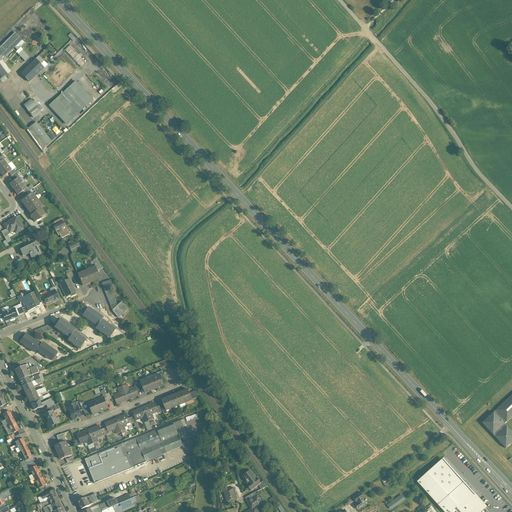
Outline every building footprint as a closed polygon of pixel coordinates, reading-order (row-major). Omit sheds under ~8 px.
[(14,33),(0,47),(0,54),(7,47),(11,51),(16,45),(13,42),(18,37),(14,33)] [(86,61),(71,45),(64,51),(80,67),(86,61)] [(64,54),(42,76),(56,90),(77,68),(64,54)] [(35,59),(21,73),(29,82),(44,68),(35,59)] [(76,81),(48,106),(66,126),(94,100),(76,81)] [(41,112),(25,91),(20,95),(26,103),(24,105),(34,118),(41,112)] [(51,141),(36,122),(30,127),(45,146),(51,141)] [(7,165),(0,170),(0,173),(3,177),(9,173),(11,171),(7,165)] [(18,178),(10,184),(13,189),(20,184),(21,183),(18,178)] [(20,184),(13,189),(18,195),(21,192),(24,190),(24,189),(20,184)] [(28,196),(21,201),(24,205),(25,204),(27,207),(36,201),(34,198),(35,197),(32,193),(28,196)] [(42,207),(37,200),(36,201),(27,207),(27,208),(32,215),(30,216),(35,222),(45,215),(40,209),(42,207)] [(16,217),(11,220),(12,221),(4,225),(6,229),(8,228),(10,232),(14,230),(16,233),(23,229),(16,217)] [(64,227),(62,223),(59,224),(53,227),(55,231),(57,230),(61,239),(70,234),(66,226),(64,227)] [(33,233),(27,236),(30,242),(34,239),(34,240),(36,239),(33,233)] [(34,240),(34,239),(30,242),(31,244),(20,250),(22,255),(30,252),(32,258),(41,253),(34,240)] [(77,242),(74,243),(72,240),(70,240),(72,244),(68,246),(70,250),(79,246),(78,243),(77,242)] [(79,246),(70,250),(72,253),(87,246),(83,241),(78,243),(79,246)] [(104,268),(99,262),(94,264),(96,267),(97,271),(104,268)] [(96,267),(88,270),(78,275),(82,286),(101,278),(97,271),(96,267)] [(75,292),(69,280),(60,285),(66,296),(75,292)] [(111,280),(102,283),(105,292),(111,289),(114,288),(111,280)] [(111,289),(105,292),(111,305),(116,303),(111,289)] [(43,297),(42,298),(44,302),(46,305),(59,299),(54,290),(50,292),(51,293),(43,297)] [(30,296),(25,298),(24,295),(20,294),(20,296),(17,297),(19,303),(22,301),(25,307),(27,312),(27,311),(40,305),(33,293),(29,294),(30,296)] [(117,306),(113,310),(112,310),(114,313),(118,318),(128,309),(122,302),(117,306)] [(22,307),(16,309),(18,315),(24,313),(22,308),(22,307)] [(104,318),(89,308),(83,316),(98,326),(96,329),(108,337),(108,336),(111,338),(117,329),(103,320),(104,318)] [(14,309),(7,311),(7,310),(6,311),(7,312),(3,313),(2,310),(0,310),(0,318),(3,318),(4,317),(5,322),(18,317),(14,309)] [(75,330),(60,319),(54,328),(58,330),(58,329),(62,332),(62,333),(63,332),(66,335),(66,336),(69,338),(74,332),(75,330)] [(50,325),(34,331),(36,336),(52,330),(52,329),(54,328),(52,322),(49,323),(50,325)] [(87,341),(74,332),(69,338),(67,340),(71,343),(71,342),(75,345),(75,346),(78,348),(79,347),(81,349),(87,341)] [(40,345),(25,334),(20,342),(26,346),(26,347),(28,348),(29,348),(35,352),(37,350),(36,350),(40,345)] [(57,353),(42,342),(40,345),(36,350),(37,350),(43,354),(43,355),(45,357),(45,356),(52,361),(57,353)] [(27,364),(15,370),(19,380),(28,377),(32,375),(29,369),(30,369),(27,364)] [(30,369),(29,369),(32,375),(38,372),(35,366),(30,369)] [(160,375),(154,377),(158,388),(164,385),(164,384),(160,375)] [(19,380),(22,386),(31,382),(35,381),(33,377),(29,379),(28,377),(19,380)] [(154,379),(148,381),(147,380),(151,390),(158,388),(154,377),(153,378),(154,379)] [(147,381),(141,384),(141,383),(140,383),(142,386),(145,393),(151,390),(147,380),(147,381)] [(31,382),(22,386),(25,391),(33,388),(31,382)] [(135,387),(129,390),(127,385),(123,386),(128,400),(139,395),(137,391),(136,387),(135,387)] [(114,396),(113,396),(115,400),(117,404),(128,400),(123,386),(118,388),(120,393),(114,396)] [(33,388),(25,391),(28,399),(37,395),(33,388)] [(188,389),(181,392),(185,403),(192,400),(190,393),(188,389)] [(196,390),(190,393),(192,400),(200,396),(196,390)] [(185,403),(181,392),(175,395),(179,405),(185,403)] [(109,393),(103,396),(104,397),(106,402),(111,399),(110,395),(109,393)] [(37,395),(28,399),(31,404),(39,401),(38,398),(37,395)] [(179,405),(175,395),(168,398),(172,408),(179,405)] [(511,395),(496,411),(494,413),(482,423),(493,435),(495,437),(506,449),(511,443),(511,432),(507,426),(505,424),(507,422),(511,417),(511,395)] [(104,397),(88,404),(92,414),(108,408),(106,402),(104,397)] [(172,408),(168,398),(162,400),(164,407),(166,411),(166,410),(172,408)] [(39,401),(31,404),(34,410),(42,406),(40,403),(39,401)] [(75,403),(67,407),(69,410),(68,411),(73,420),(82,416),(80,411),(77,406),(75,403)] [(155,403),(143,408),(149,421),(153,419),(151,414),(158,411),(156,407),(155,403)] [(143,408),(132,412),(134,416),(136,420),(142,418),(144,423),(149,421),(143,408)] [(53,412),(52,410),(48,412),(44,414),(49,425),(48,426),(48,427),(60,422),(58,417),(56,418),(53,412)] [(14,420),(9,411),(3,414),(6,420),(7,424),(14,420)] [(127,414),(116,419),(121,432),(129,429),(127,426),(131,425),(130,423),(129,418),(127,414)] [(116,419),(105,423),(106,427),(108,432),(115,429),(117,434),(121,432),(116,419)] [(14,420),(7,424),(12,433),(19,430),(14,420)] [(181,420),(173,423),(176,429),(183,426),(181,420)] [(173,423),(136,438),(146,463),(167,453),(182,446),(176,429),(173,423)] [(99,426),(88,430),(93,444),(98,442),(96,437),(102,434),(101,430),(99,426)] [(88,430),(77,435),(79,439),(81,444),(87,441),(89,445),(93,444),(88,430)] [(63,433),(57,436),(59,442),(65,439),(63,433)] [(23,438),(16,442),(18,445),(21,451),(27,448),(23,438)] [(136,438),(85,459),(95,483),(146,463),(136,438)] [(66,441),(55,446),(58,453),(68,448),(66,441)] [(16,445),(10,448),(14,455),(21,451),(18,445),(17,445),(16,445)] [(27,448),(21,451),(25,460),(25,461),(32,458),(27,448)] [(68,448),(58,453),(61,460),(71,455),(68,448)] [(444,460),(474,494),(477,492),(446,458),(444,460)] [(460,511),(480,511),(486,507),(474,494),(444,460),(443,459),(418,482),(445,511),(451,511),(454,509),(457,507),(460,511)] [(26,466),(23,467),(25,471),(29,469),(36,466),(34,462),(26,466)] [(36,466),(29,469),(34,479),(41,475),(36,466)] [(256,478),(252,472),(250,474),(248,472),(244,476),(244,479),(245,480),(247,479),(250,483),(248,484),(250,486),(250,487),(249,488),(251,490),(261,483),(256,478)] [(41,475),(34,479),(39,488),(45,485),(41,475)] [(268,486),(264,481),(261,482),(262,484),(259,486),(261,489),(268,486)] [(225,490),(223,491),(227,503),(237,500),(233,488),(225,490)] [(53,490),(46,494),(41,496),(44,502),(49,500),(56,496),(53,490)] [(4,504),(6,508),(8,507),(10,506),(5,497),(3,492),(0,493),(0,494),(5,504),(4,504)] [(128,494),(116,500),(118,504),(134,497),(132,493),(129,495),(128,494)] [(361,493),(353,498),(357,503),(357,502),(363,499),(364,498),(361,493)] [(95,494),(78,501),(82,509),(90,506),(90,505),(98,501),(95,494)] [(253,498),(247,501),(252,509),(256,507),(262,504),(257,496),(257,495),(253,498)] [(402,495),(387,505),(390,509),(405,499),(402,495)] [(56,496),(49,500),(50,501),(51,505),(59,501),(56,496)] [(102,511),(120,511),(134,506),(132,502),(136,501),(134,497),(118,504),(102,511)] [(115,498),(99,505),(100,507),(102,511),(118,504),(116,500),(115,498)] [(363,499),(357,502),(358,503),(357,503),(357,504),(354,506),(355,507),(356,507),(357,510),(366,504),(363,499)] [(51,505),(54,511),(62,507),(59,501),(51,505)]
